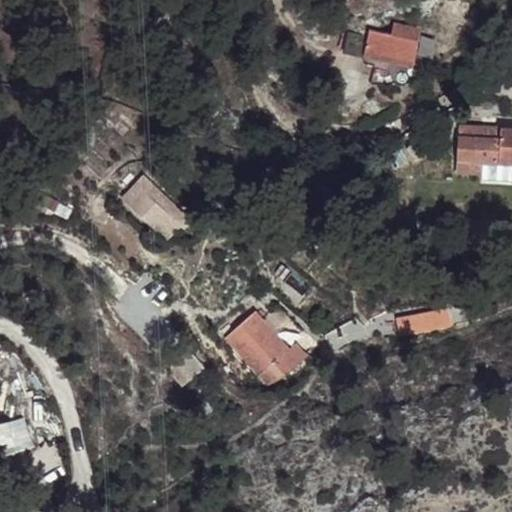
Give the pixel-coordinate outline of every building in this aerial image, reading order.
[(396,25),(394,35),(378,33),(373,35),(372,41),(356,38),(353,49),(409,61),(415,29),(396,25)] [(502,129),(460,126),(457,172),(480,174),(480,179),(511,181),(511,131),(502,130),(502,129)] [(158,159),(152,164),(174,186),(180,180),(158,159)] [(143,178),(122,201),(130,208),(144,192),(173,219),(159,234),(166,241),(187,218),(143,178)] [(144,192),(130,208),(159,234),(173,219),(144,192)] [(225,339),(267,387),(286,376),(300,364),(289,351),(255,312),(225,339)] [(447,313),(400,322),(403,335),(450,326),(447,313)] [(296,345),(289,351),(300,364),(307,357),(296,345)] [(172,373),(183,387),(201,370),(183,348),(171,358),(172,373)] [(19,418),(0,424),(0,445),(1,456),(34,445),(19,418)]
